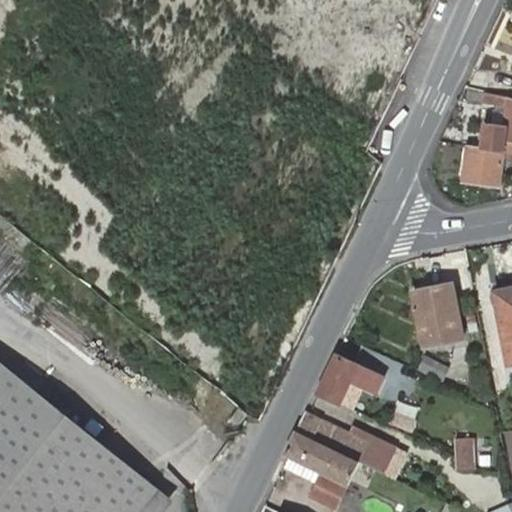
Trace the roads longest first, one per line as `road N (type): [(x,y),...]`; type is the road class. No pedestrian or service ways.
road 1 (tertiary): [(381,213),(239,511)]
road 2 (tertiary): [(480,0),(381,213)]
road 3 (tertiary): [(381,213),(441,231),(511,219)]
